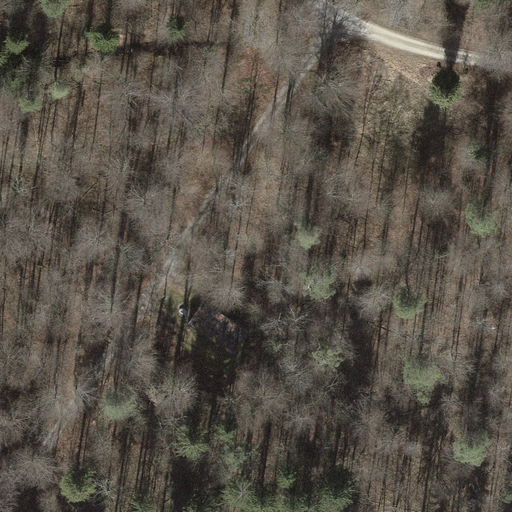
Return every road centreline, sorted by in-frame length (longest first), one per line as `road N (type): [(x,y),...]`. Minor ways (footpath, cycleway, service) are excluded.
road 1 (track): [(5,511),(339,18)]
road 2 (track): [(511,133),(423,79),(415,47)]
